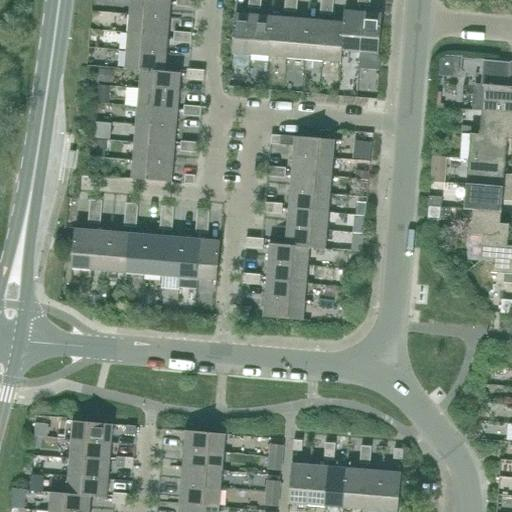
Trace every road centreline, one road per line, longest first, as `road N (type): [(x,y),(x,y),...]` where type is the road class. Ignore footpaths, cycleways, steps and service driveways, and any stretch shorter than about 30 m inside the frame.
road 1 (residential): [(82,184),(245,196),(253,116)]
road 2 (tertiary): [(22,232),(59,0)]
road 3 (residential): [(386,350),(408,125)]
road 4 (unclassified): [(224,357),(19,341)]
road 5 (residential): [(470,511),(472,482),(386,350)]
road 6 (residential): [(386,350),(360,363),(315,366),(224,357)]
road 7 (residential): [(408,125),(253,116)]
road 8 (residential): [(253,116),(220,105),(211,90),(218,0)]
